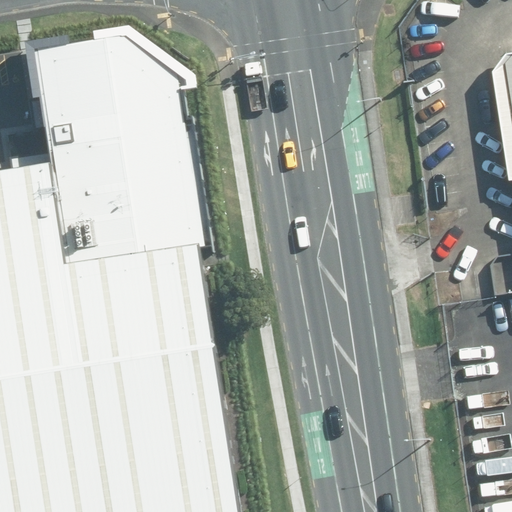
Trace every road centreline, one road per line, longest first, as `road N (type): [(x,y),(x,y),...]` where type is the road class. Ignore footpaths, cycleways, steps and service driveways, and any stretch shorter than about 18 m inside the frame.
road 1 (primary): [(289,0),(309,65),(377,511)]
road 2 (unknown): [(486,358),(464,75),(471,49),(511,20)]
